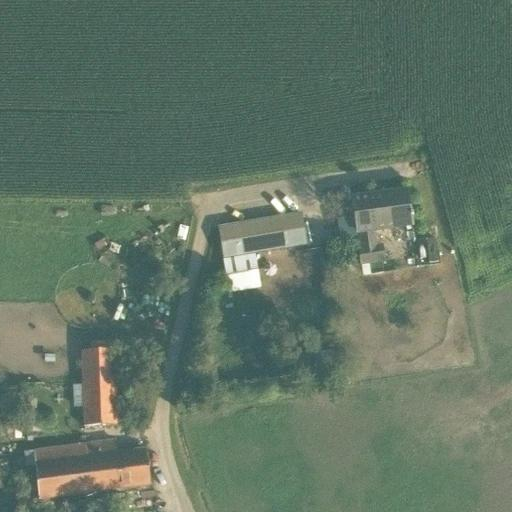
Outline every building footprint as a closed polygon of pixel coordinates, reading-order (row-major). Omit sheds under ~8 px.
[(373,231),(411,226),(407,192),(352,199),(354,219),(337,221),(339,239),(352,238),(351,231),(356,230),(357,233),(359,233),(361,250),(359,250),(361,265),(383,262),(381,247),(376,248),(373,231)] [(306,244),(300,214),(219,228),(230,293),(258,288),(252,254),(306,244)] [(301,359),(334,354),(331,330),(298,334),(301,359)] [(114,350),(80,352),(83,427),(117,426),(115,385),(123,385),(122,355),(114,356),(114,350)] [(18,423),(5,424),(7,439),(19,439),(18,423)] [(39,500),(129,488),(149,485),(145,450),(116,454),(115,442),(95,444),(34,452),(39,500)]
